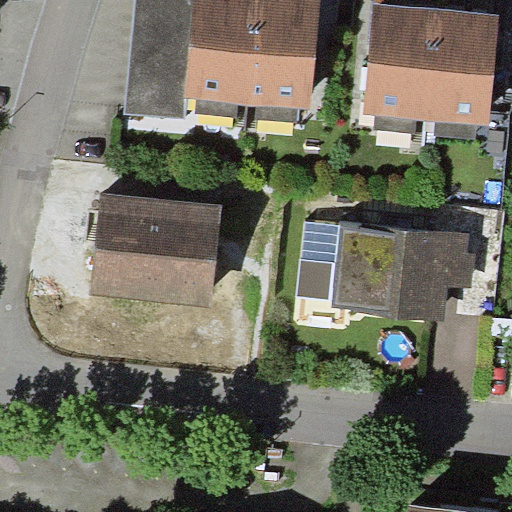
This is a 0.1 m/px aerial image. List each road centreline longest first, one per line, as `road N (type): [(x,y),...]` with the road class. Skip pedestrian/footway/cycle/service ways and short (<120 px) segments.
road 1 (residential): [(0,372),(511,426)]
road 2 (residential): [(88,0),(0,309)]
